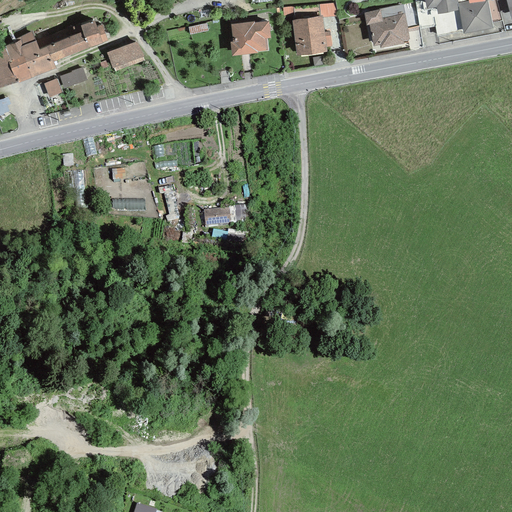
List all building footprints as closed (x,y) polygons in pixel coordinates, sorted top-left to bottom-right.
[(458,0),(424,0),(426,8),(435,7),(437,12),(457,9),(456,2),(458,2),(458,0)] [(468,0),(468,1),(457,3),(464,33),(493,26),(486,0),(468,0)] [(401,7),(361,13),(367,46),(406,40),(401,7)] [(92,9),(0,49),(0,85),(106,39),(92,9)] [(322,18),(293,21),(296,53),(326,49),(322,18)] [(265,23),(226,26),(227,56),(267,54),(265,23)] [(136,41),(105,53),(112,74),(144,62),(136,41)] [(83,68),(60,76),(64,87),(87,79),(83,68)] [(56,79),(44,83),(49,97),(61,92),(56,79)] [(0,111),(12,107),(7,94),(0,96),(0,111)] [(112,163),(113,177),(147,174),(146,161),(112,163)] [(83,172),(71,174),(76,212),(88,211),(83,172)] [(109,198),(109,210),(143,211),(143,199),(109,198)] [(227,208),(202,212),(204,229),(230,226),(227,208)]
